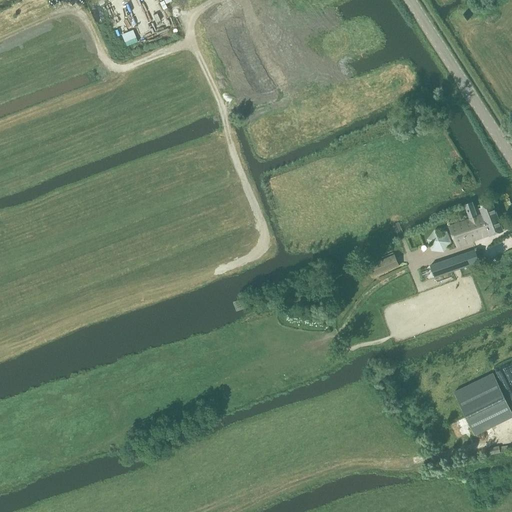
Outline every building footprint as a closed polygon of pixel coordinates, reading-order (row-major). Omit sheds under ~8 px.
[(470,219),(450,226),(457,246),(490,235),(491,236),(503,232),(494,206),(481,210),(483,215),(477,217),(473,203),(465,205),(470,219)] [(430,265),(434,277),(480,261),(476,249),(470,251),(430,265)] [(405,265),(399,250),(372,260),(378,276),(405,265)] [(511,411),(493,373),(454,392),(474,434),(511,416),(511,411)] [(501,446),(490,448),(492,456),(502,454),(501,446)]
